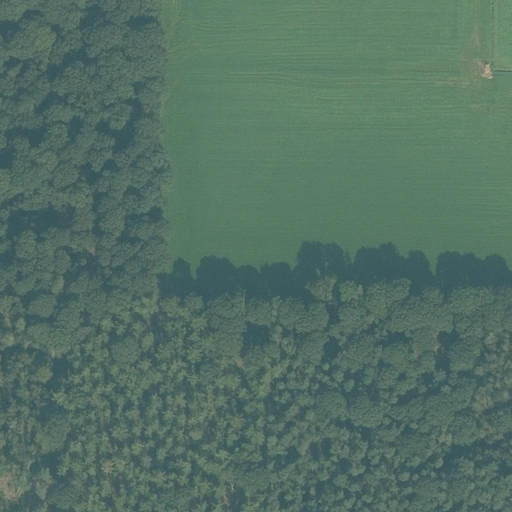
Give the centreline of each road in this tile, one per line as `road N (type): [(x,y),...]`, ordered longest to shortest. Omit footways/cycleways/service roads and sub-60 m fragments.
road 1 (track): [(511,311),(51,297)]
road 2 (track): [(41,0),(51,297)]
road 3 (track): [(55,511),(51,297)]
